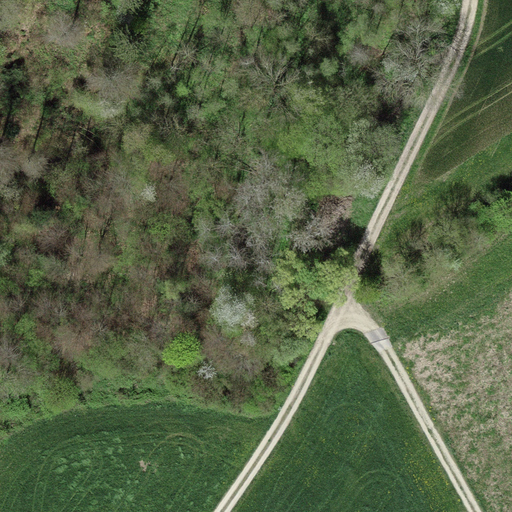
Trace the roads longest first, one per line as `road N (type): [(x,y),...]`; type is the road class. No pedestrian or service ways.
road 1 (track): [(467,0),(439,86),(256,458),(219,511)]
road 2 (track): [(341,287),(467,511)]
